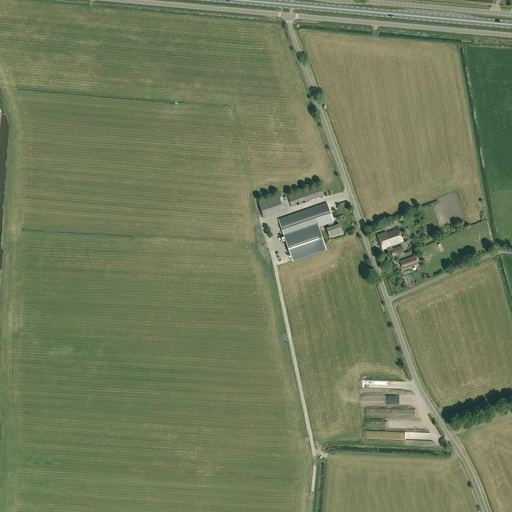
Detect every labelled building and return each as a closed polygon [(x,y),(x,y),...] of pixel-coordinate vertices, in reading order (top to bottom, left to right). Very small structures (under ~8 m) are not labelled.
[(292,207),(324,196),(321,186),(288,197),(292,207)] [(263,216),(283,210),(278,195),(258,201),(263,216)] [(318,227),(333,222),(327,205),(295,216),(294,214),(278,219),(293,262),(327,250),(318,227)] [(333,222),(328,224),(329,227),(327,228),(330,237),(336,235),(336,234),(342,232),(342,233),(343,233),(339,224),(334,226),(333,222)] [(403,241),(399,228),(386,233),(386,231),(377,234),(382,249),(389,247),(393,256),(404,253),(402,245),(392,248),(391,245),(403,241)] [(411,257),(410,254),(399,258),(400,261),(403,269),(418,263),(415,256),(411,257)]
